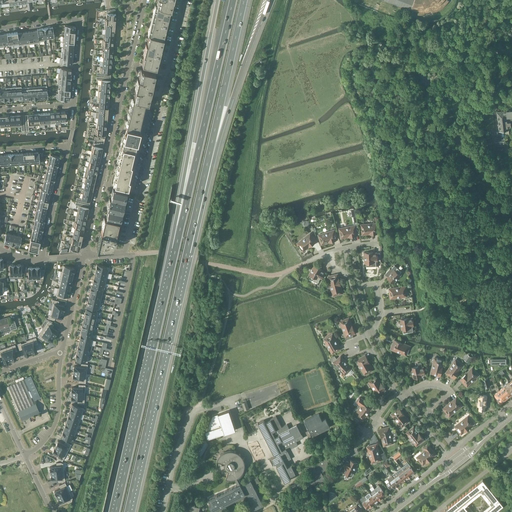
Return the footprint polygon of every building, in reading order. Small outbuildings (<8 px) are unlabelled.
[(143,53),(143,54),(144,54),(142,64),(156,67),(158,58),(158,57),(160,48),(161,47),(163,37),(165,29),(165,27),(167,19),(168,17),(170,9),(172,0),(157,0),(156,5),(155,4),(147,34),(149,34),(147,43),(145,43),(145,44),(143,53)] [(384,0),(385,0),(410,10),(409,13),(410,11),(413,12),(418,12),(417,15),(421,15),(424,15),(424,13),(427,12),(432,11),(432,13),(436,12),(439,11),(442,9),(444,6),(447,4),(449,1),(447,0),(384,0)] [(107,12),(106,18),(115,19),(115,13),(114,13),(114,11),(115,11),(115,9),(110,10),(110,11),(107,12)] [(149,88),(151,88),(155,72),(141,69),(138,78),(137,78),(135,89),(136,90),(134,99),(133,99),(132,100),(144,103),(145,102),(148,102),(150,91),(149,91),(149,88)] [(131,165),(130,164),(137,136),(138,136),(138,137),(140,130),(138,130),(144,103),(132,100),(118,162),(119,163),(114,185),(128,188),(128,184),(126,184),(127,180),(128,180),(131,165)] [(501,137),(494,138),(495,146),(505,145),(504,131),(508,130),(508,128),(511,127),(511,122),(508,122),(507,117),(506,111),(497,112),(497,113),(498,126),(499,131),(500,131),(501,137)] [(86,166),(85,172),(96,174),(97,169),(88,167),(88,166),(86,166)] [(108,209),(106,218),(118,220),(118,221),(120,221),(127,191),(112,188),(110,197),(109,197),(106,208),(108,209)] [(118,220),(106,218),(104,217),(96,248),(112,247),(118,221),(118,220)] [(364,225),(361,225),(362,234),(364,234),(371,233),(371,234),(378,233),(378,224),(379,224),(379,222),(378,219),(375,220),(376,224),(371,225),(371,224),(370,224),(369,224),(368,224),(368,225),(364,225)] [(72,227),(75,227),(84,229),(85,224),(75,221),(74,221),(72,227)] [(356,228),(356,226),(349,227),(348,227),(347,227),(346,228),(339,229),(341,238),(350,236),(357,235),(357,234),(359,233),(358,227),(356,228)] [(325,233),(325,234),(319,236),(321,244),(330,241),(330,242),(337,239),(334,231),(328,233),(327,233),(327,232),(327,233),(326,233),(325,233)] [(303,240),(297,244),(303,251),(310,245),(310,246),(316,241),(310,234),(305,238),(304,238),(303,239),(303,240)] [(80,245),(81,240),(72,238),(72,237),(70,237),(69,242),(71,243),(80,245)] [(79,250),(80,245),(71,243),(69,252),(74,252),(74,249),(79,250)] [(366,253),(365,253),(365,257),(365,259),(365,263),(366,263),(366,267),(376,266),(376,263),(376,261),(377,261),(379,260),(380,253),(378,253),(377,253),(373,253),(369,253),(369,252),(368,252),(367,252),(366,252),(366,253)] [(96,268),(96,270),(108,273),(109,267),(104,266),(100,265),(99,265),(98,265),(97,264),(97,265),(96,265),(96,268)] [(393,282),(393,283),(400,275),(399,275),(402,272),(394,265),(391,270),(390,269),(385,274),(388,277),(387,278),(390,280),(390,281),(391,282),(392,282),(393,282)] [(62,271),(73,274),(73,272),(74,272),(74,269),(74,268),(71,267),(68,266),(68,267),(64,266),(63,266),(62,271)] [(316,266),(315,266),(314,266),(310,275),(309,278),(317,283),(320,278),(321,279),(324,272),(321,270),(321,269),(318,268),(318,267),(317,266),(316,266)] [(96,270),(94,275),(107,278),(108,273),(96,270)] [(61,271),(59,277),(62,277),(72,279),(73,274),(62,271),(61,271)] [(94,278),(93,280),(105,283),(107,278),(94,275),(94,278)] [(338,277),(337,278),(336,275),(329,277),(331,286),(331,287),(331,288),(331,289),(332,289),(333,296),(342,294),(339,284),(340,284),(338,277)] [(92,286),(104,288),(103,289),(104,289),(105,283),(93,280),(93,281),(92,285),(92,286)] [(90,288),(90,291),(102,294),(103,289),(104,288),(92,286),(91,285),(91,288),(90,288)] [(400,297),(407,296),(406,287),(389,290),(390,298),(397,297),(398,297),(398,298),(399,298),(399,297),(400,297)] [(58,288),(57,294),(58,294),(60,294),(62,295),(64,295),(65,296),(68,296),(68,293),(69,291),(59,288),(58,288)] [(90,291),(89,296),(101,299),(102,295),(102,294),(90,291)] [(88,301),(100,304),(101,299),(89,296),(88,301)] [(52,304),(51,309),(63,312),(63,310),(64,310),(65,306),(64,306),(58,304),(59,301),(52,299),(52,303),(53,303),(52,304)] [(87,304),(86,307),(99,310),(100,304),(88,301),(87,301),(87,304)] [(49,315),(48,318),(54,320),(55,317),(61,318),(62,318),(63,314),(62,314),(63,312),(51,309),(50,315),(49,315)] [(85,312),(84,315),(85,315),(97,317),(98,312),(86,309),(85,312)] [(85,315),(83,320),(96,323),(97,317),(85,315)] [(7,318),(0,319),(0,328),(2,333),(10,330),(17,328),(18,328),(17,326),(16,327),(14,321),(8,323),(7,318)] [(352,334),(355,333),(352,327),(348,318),(340,321),(343,327),(343,328),(343,329),(343,330),(344,330),(346,336),(345,337),(346,340),(354,337),(352,334)] [(408,318),(405,319),(404,318),(403,318),(402,318),(402,319),(401,319),(400,319),(402,330),(403,329),(403,333),(413,331),(414,331),(414,328),(412,329),(412,326),(413,326),(412,319),(408,319),(408,318)] [(82,325),(82,326),(93,328),(94,329),(96,323),(83,320),(82,325)] [(48,321),(43,329),(55,337),(56,336),(55,334),(57,332),(57,331),(52,327),(54,324),(48,321)] [(81,328),(81,331),(81,332),(81,331),(91,334),(92,334),(93,329),(93,328),(82,326),(82,325),(81,328)] [(43,329),(37,337),(43,340),(44,338),(50,342),(50,341),(51,341),(52,338),(54,338),(55,337),(43,329)] [(329,347),(333,353),(340,349),(332,335),(324,339),(328,345),(328,346),(328,347),(329,347)] [(36,337),(26,341),(27,342),(31,353),(33,352),(33,353),(36,351),(37,351),(35,345),(38,344),(36,337)] [(80,337),(79,342),(89,345),(91,346),(92,339),(90,339),(80,337)] [(399,352),(406,355),(409,347),(401,343),(394,340),(391,349),(397,351),(397,352),(398,352),(399,352)] [(21,343),(17,344),(19,350),(22,349),(24,355),(25,355),(29,354),(28,354),(29,354),(30,353),(31,353),(27,342),(21,344),(21,343)] [(15,345),(6,348),(10,362),(12,361),(12,360),(15,359),(15,358),(16,358),(14,352),(17,351),(15,345)] [(6,348),(0,349),(0,356),(2,356),(4,362),(5,362),(8,361),(9,362),(10,362),(6,348)] [(76,353),(76,354),(86,356),(88,356),(89,356),(90,351),(87,350),(77,348),(76,353)] [(76,356),(75,359),(87,362),(88,356),(86,356),(76,354),(75,356),(76,356)] [(368,362),(365,355),(357,360),(360,366),(360,367),(361,368),(362,368),(365,374),(372,370),(368,362)] [(334,356),(329,358),(332,364),(333,363),(334,362),(338,367),(338,368),(339,368),(339,369),(340,369),(345,375),(348,372),(350,375),(354,372),(351,369),(340,357),(337,359),(336,358),(334,356)] [(433,367),(431,374),(440,376),(442,369),(441,369),(443,360),(435,358),(433,365),(433,366),(432,366),(432,367),(433,367)] [(446,373),(454,379),(458,373),(457,372),(463,365),(456,360),(452,365),(451,365),(451,366),(450,366),(450,367),(450,368),(446,373)] [(418,377),(421,376),(421,375),(425,375),(423,367),(422,368),(421,362),(418,363),(418,366),(411,368),(413,378),(414,378),(415,378),(416,378),(417,378),(417,377),(418,377)] [(74,366),(73,370),(73,372),(86,374),(87,364),(81,363),(81,367),(74,366),(74,367),(74,366)] [(474,379),(478,374),(473,368),(466,375),(465,375),(460,380),(467,386),(471,381),(472,381),(473,381),(473,380),(474,380),(474,379)] [(73,374),(72,377),(72,378),(77,379),(79,379),(79,382),(85,383),(86,374),(73,372),(73,374)] [(32,397),(39,394),(33,382),(31,375),(6,386),(22,420),(40,412),(35,403),(32,397)] [(376,376),(372,379),(371,376),(367,378),(372,387),(372,388),(373,388),(373,389),(374,389),(378,395),(385,390),(381,384),(376,376)] [(70,392),(70,393),(84,394),(85,385),(79,384),(78,388),(72,387),(72,388),(71,388),(71,391),(70,392)] [(499,390),(506,398),(511,394),(504,386),(499,390)] [(500,403),(506,398),(499,390),(495,393),(495,395),(498,398),(497,399),(497,401),(500,403)] [(70,394),(71,396),(71,399),(71,400),(78,400),(77,403),(84,404),(84,394),(70,393),(70,394)] [(486,407),(487,396),(479,395),(478,398),(477,398),(476,399),(476,401),(477,402),(478,402),(478,406),(479,407),(479,410),(479,412),(480,413),(483,413),(484,412),(484,410),(485,407),(486,407)] [(359,409),(355,415),(362,420),(364,418),(372,407),(360,398),(356,402),(362,406),(361,407),(360,407),(360,408),(359,408),(359,409)] [(456,410),(462,405),(456,399),(443,409),(449,416),(454,411),(455,411),(456,411),(456,410)] [(71,407),(70,410),(82,414),(84,408),(72,404),(72,405),(71,407)] [(402,427),(409,421),(403,414),(399,408),(392,414),(402,427)] [(68,415),(80,419),(82,414),(70,410),(68,415)] [(224,434),(235,430),(229,411),(218,414),(218,415),(213,416),(207,431),(205,432),(208,439),(224,434)] [(319,413),(304,420),(311,433),(315,431),(316,433),(330,426),(326,418),(322,419),(319,413)] [(67,417),(66,420),(78,424),(80,419),(68,415),(67,417)] [(264,420),(258,423),(274,455),(275,456),(272,457),(272,458),(271,458),(270,459),(273,465),(275,464),(276,463),(277,466),(276,466),(285,482),(291,479),(289,476),(296,473),(293,469),(291,465),(287,467),(285,462),(291,459),(287,451),(298,445),(296,441),(303,438),(301,433),(297,426),(297,424),(289,428),(287,424),(282,427),(276,416),(270,419),(270,420),(265,422),(264,420)] [(461,434),(473,423),(468,417),(463,421),(462,421),(461,421),(461,422),(461,423),(455,427),(461,434)] [(65,423),(64,426),(76,430),(78,424),(66,420),(65,423)] [(63,431),(72,434),(72,435),(75,435),(76,430),(64,426),(63,431)] [(388,427),(380,430),(381,436),(382,436),(384,445),(392,443),(391,437),(391,436),(391,435),(391,434),(390,434),(390,432),(391,432),(395,437),(397,435),(392,428),(390,430),(389,430),(388,427)] [(420,434),(419,435),(413,427),(406,432),(411,438),(411,439),(411,440),(412,440),(413,440),(417,445),(424,440),(420,434)] [(62,434),(61,437),(70,440),(72,435),(72,434),(63,431),(62,434)] [(56,445),(55,446),(67,453),(69,447),(71,444),(65,441),(64,444),(58,441),(58,442),(57,441),(56,444),(56,445)] [(372,463),(380,460),(376,444),(368,447),(369,453),(369,454),(369,455),(370,456),(372,463)] [(435,454),(430,447),(427,444),(423,448),(425,451),(425,452),(424,452),(423,452),(422,453),(417,458),(422,464),(435,454)] [(52,451),(52,452),(58,455),(56,458),(62,461),(64,458),(67,453),(55,446),(54,448),(52,451)] [(237,452),(235,451),(233,450),(231,450),(229,450),(226,451),(224,452),(222,453),(220,454),(219,456),(218,458),(217,460),(224,463),(224,465),(221,465),(222,469),(225,468),(226,469),(228,471),(226,478),(228,479),(230,479),(233,479),(235,478),(238,484),(218,494),(217,494),(208,498),(211,504),(209,505),(212,511),(215,511),(218,511),(217,509),(223,506),(223,505),(236,499),(243,496),(242,495),(246,493),(255,509),(263,505),(255,489),(256,488),(254,485),(260,482),(257,476),(241,484),(238,477),(240,476),(242,474),(243,472),(244,470),(245,467),(245,465),(245,462),(244,460),(244,458),(242,456),(241,454),(239,453),(237,452)] [(305,482),(297,485),(299,490),(307,486),(313,483),(314,484),(317,483),(318,484),(320,482),(325,480),(321,471),(323,470),(323,471),(330,468),(327,462),(332,459),(330,454),(312,463),(313,464),(306,467),(310,474),(311,473),(311,475),(307,477),(306,478),(306,479),(308,482),(305,483),(305,482)] [(343,458),(338,470),(344,472),(350,475),(352,472),(353,473),(357,463),(356,463),(356,462),(355,462),(355,461),(354,461),(353,461),(350,460),(349,461),(343,458)] [(50,471),(49,472),(49,473),(64,471),(63,466),(63,465),(63,463),(60,462),(56,463),(56,465),(57,466),(50,467),(50,470),(50,471)] [(408,463),(401,467),(404,471),(403,471),(408,477),(415,472),(408,463)] [(401,467),(396,471),(397,472),(404,481),(408,477),(403,471),(404,471),(401,467)] [(64,471),(49,473),(49,475),(50,476),(51,476),(51,479),(51,480),(57,479),(58,479),(58,482),(63,481),(65,480),(64,471)] [(397,472),(392,475),(394,478),(399,484),(404,481),(397,472)] [(390,482),(387,484),(391,489),(393,486),(395,488),(399,484),(394,478),(392,475),(387,479),(390,482)] [(483,480),(442,511),(494,511),(503,505),(483,480)] [(60,488),(54,491),(55,492),(54,492),(56,495),(55,496),(56,497),(69,491),(66,486),(66,485),(65,482),(59,485),(60,488)] [(374,489),(381,498),(386,495),(379,485),(374,489)] [(372,492),(370,494),(377,502),(381,498),(374,489),(371,491),(372,492)] [(69,491),(56,497),(56,499),(58,499),(59,502),(60,502),(60,503),(66,500),(67,503),(71,501),(72,498),(69,491)] [(365,496),(367,499),(372,505),(377,502),(370,494),(369,492),(365,496)] [(367,509),(372,505),(367,499),(364,501),(363,499),(361,501),(363,502),(367,509)]
